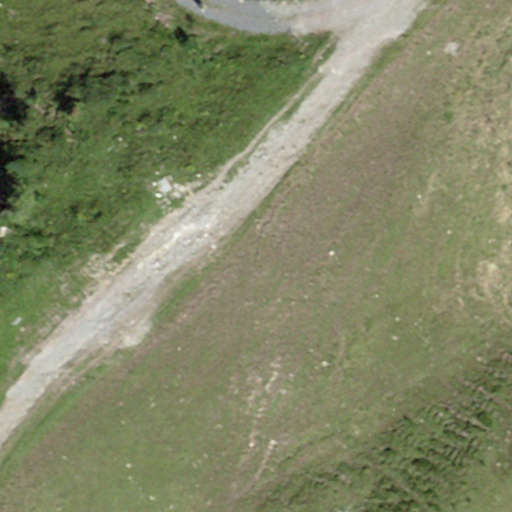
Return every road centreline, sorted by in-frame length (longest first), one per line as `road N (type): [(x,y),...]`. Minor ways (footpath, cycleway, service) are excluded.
road 1 (track): [(0,429),(177,232),(292,143),(408,0)]
road 2 (track): [(202,0),(226,14),(311,21),(387,0)]
